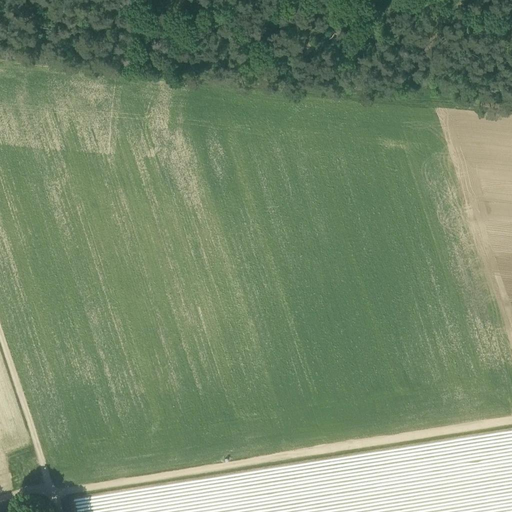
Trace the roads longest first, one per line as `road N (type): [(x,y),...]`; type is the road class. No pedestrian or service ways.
road 1 (track): [(511,111),(0,57)]
road 2 (track): [(0,341),(50,493)]
